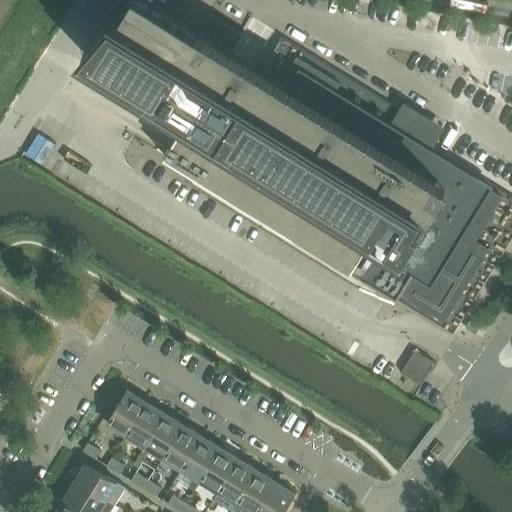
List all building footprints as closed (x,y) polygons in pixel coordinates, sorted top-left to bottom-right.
[(451,331),(511,237),(511,195),(429,144),(431,140),(435,131),(429,126),(283,35),(263,69),(263,68),(246,59),(232,51),(243,34),(184,0),(146,0),(86,60),(186,116),(163,153),(365,279),(361,282),(392,302),(395,298),(451,331)] [(420,382),(433,360),(416,349),(402,370),(420,382)] [(147,401),(128,389),(108,421),(127,433),(147,401)] [(127,433),(145,445),(165,412),(147,401),(127,433)] [(145,445),(164,456),(184,424),(165,412),(145,445)] [(164,456),(182,467),(202,435),(184,424),(164,456)] [(221,447),(202,435),(182,467),(201,479),(221,447)] [(96,458),(102,450),(89,442),(83,450),(96,458)] [(219,490),(239,458),(221,447),(201,479),(219,490)] [(120,473),(126,464),(113,456),(107,465),(120,473)] [(239,458),(219,490),(214,499),(232,510),(257,469),(239,458)] [(126,486),(118,481),(87,462),(76,479),(116,504),(126,486)] [(232,510),(235,511),(256,511),(276,481),(257,469),(232,510)] [(150,479),(137,471),(131,480),(144,488),(150,479)] [(110,511),(116,504),(76,479),(66,496),(92,511),(110,511)] [(144,488),(157,496),(162,487),(150,479),(144,488)] [(256,511),(283,511),(295,492),(276,481),(256,511)] [(186,502),(174,494),(168,502),(181,510),(186,502)] [(92,511),(66,496),(56,511),(92,511)] [(181,510),(183,511),(197,511),(199,510),(186,502),(181,510)]
